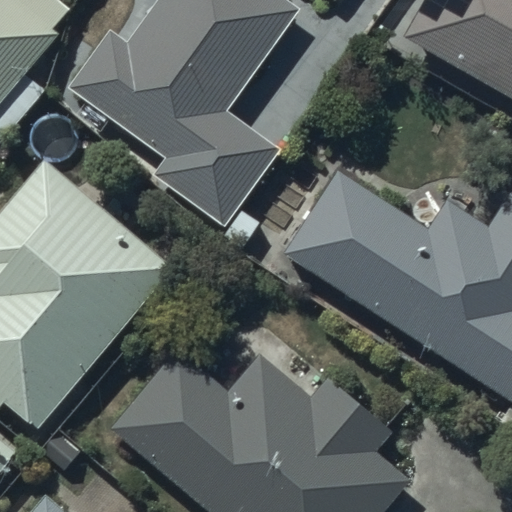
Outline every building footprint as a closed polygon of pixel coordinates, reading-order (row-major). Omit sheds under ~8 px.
[(0,0),(0,119),(7,126),(46,82),(26,64),(56,30),(48,22),(64,4),(59,0),(0,0)] [(112,19),(68,80),(167,151),(154,168),(223,218),(278,143),(225,104),(299,2),(296,0),(153,0),(130,32),(112,19)] [(511,0),(421,0),(405,27),(511,88),(511,0)] [(176,261),(46,153),(0,206),(0,399),(6,392),(41,421),(176,261)] [(511,191),(492,222),(449,194),(428,225),(339,168),(287,248),(511,392),(511,191)] [(179,343),(112,423),(218,511),(378,511),(410,475),(377,447),(391,430),(327,376),(312,393),(262,351),(231,387),(179,343)] [(0,469),(20,446),(0,429),(0,469)] [(77,511),(47,486),(24,511),(77,511)]
